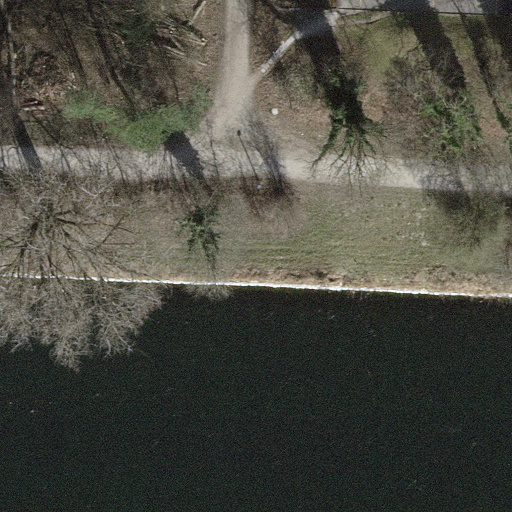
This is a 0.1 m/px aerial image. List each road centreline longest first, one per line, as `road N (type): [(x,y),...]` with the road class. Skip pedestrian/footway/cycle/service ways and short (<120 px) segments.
road 1 (track): [(234,164),(511,177)]
road 2 (track): [(0,155),(234,164)]
road 3 (track): [(234,164),(238,0)]
